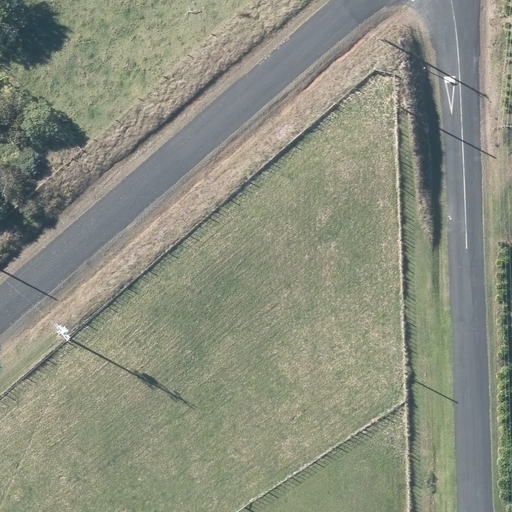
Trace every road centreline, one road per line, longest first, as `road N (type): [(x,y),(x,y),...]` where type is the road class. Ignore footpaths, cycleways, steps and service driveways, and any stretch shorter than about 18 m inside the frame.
road 1 (unclassified): [(450,0),(476,511)]
road 2 (unclassified): [(358,0),(0,313)]
